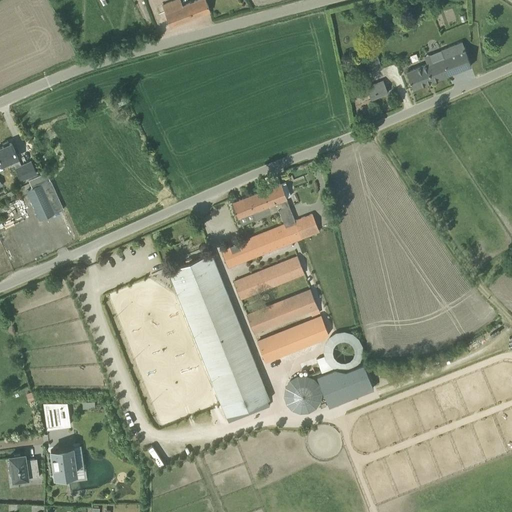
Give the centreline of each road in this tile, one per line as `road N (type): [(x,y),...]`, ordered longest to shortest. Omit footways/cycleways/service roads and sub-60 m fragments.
road 1 (unclassified): [(0,288),(511,69)]
road 2 (unclassified): [(0,103),(130,52),(332,0)]
road 3 (track): [(368,130),(473,280),(511,319)]
